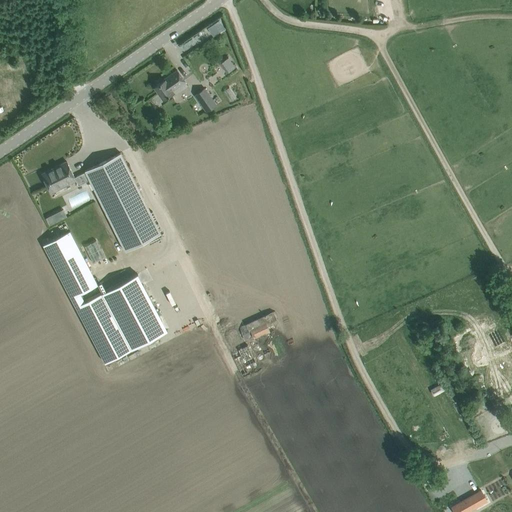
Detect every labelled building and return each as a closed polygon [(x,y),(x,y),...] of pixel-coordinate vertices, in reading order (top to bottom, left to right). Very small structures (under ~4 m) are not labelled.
[(224,65),(230,75),(240,70),(233,59),(224,65)] [(164,80),(154,87),(163,99),(173,92),(171,89),(185,81),(177,70),(164,79),(164,80)] [(206,87),(195,95),(207,112),(218,105),(206,87)] [(161,233),(121,153),(120,152),(84,170),(85,171),(74,177),(66,161),(58,166),(59,168),(42,176),(48,186),(51,185),(55,187),(57,189),(75,180),(78,185),(89,180),(125,251),(161,233)] [(49,225),(67,216),(62,208),(45,216),(49,225)] [(70,230),(43,244),(94,341),(105,363),(167,330),(137,273),(102,292),(85,301),(80,292),(97,283),(70,230)] [(201,233),(195,235),(198,243),(204,240),(201,233)] [(104,283),(127,273),(121,259),(97,269),(104,283)] [(245,339),(253,335),(254,337),(260,334),(261,336),(263,337),(266,336),(266,334),(265,332),(269,330),(267,325),(277,320),(273,311),(239,327),(245,339)] [(252,346),(241,351),(250,372),(261,367),(252,346)] [(455,511),(468,511),(488,501),(482,491),(453,507),(455,511)]
